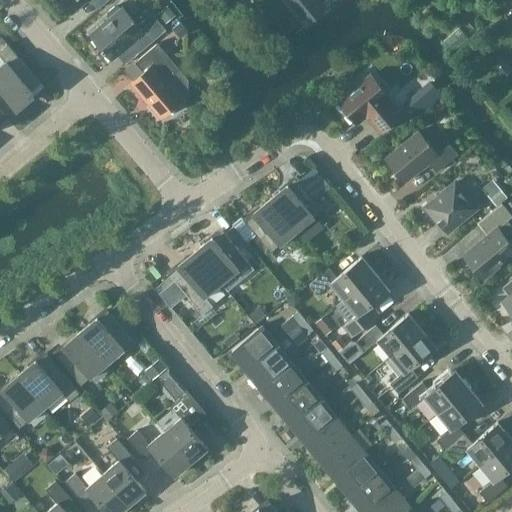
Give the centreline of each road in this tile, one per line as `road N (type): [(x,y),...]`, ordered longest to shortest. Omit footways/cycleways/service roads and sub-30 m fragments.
road 1 (residential): [(511,373),(302,123),(186,209)]
road 2 (residential): [(265,450),(111,262)]
road 3 (residential): [(186,209),(87,93)]
road 4 (residential): [(111,262),(0,337)]
road 5 (residential): [(87,93),(7,0)]
